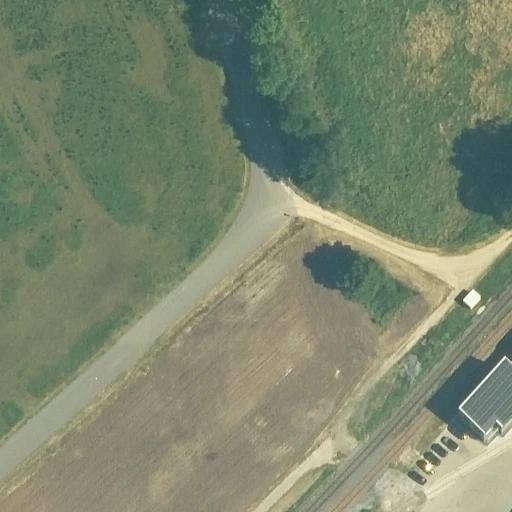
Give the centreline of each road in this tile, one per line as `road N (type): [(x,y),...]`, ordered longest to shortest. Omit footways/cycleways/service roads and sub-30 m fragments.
road 1 (residential): [(0,468),(288,199),(218,0)]
road 2 (track): [(288,199),(478,275),(511,238)]
